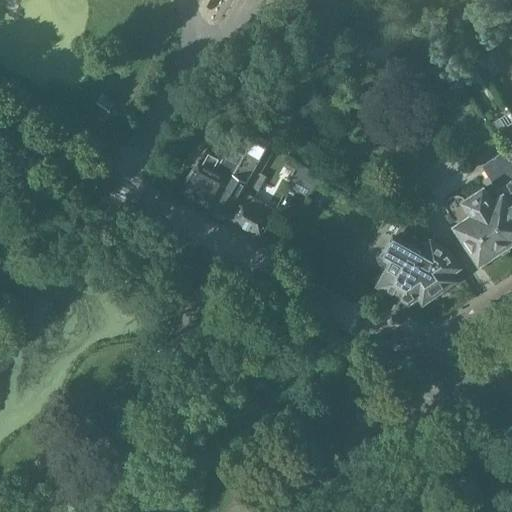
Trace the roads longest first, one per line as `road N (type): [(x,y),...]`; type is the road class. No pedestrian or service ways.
road 1 (tertiary): [(419,360),(0,119)]
road 2 (residential): [(264,511),(456,379)]
